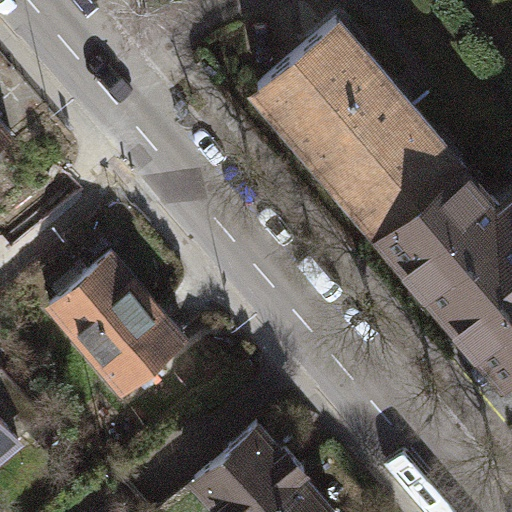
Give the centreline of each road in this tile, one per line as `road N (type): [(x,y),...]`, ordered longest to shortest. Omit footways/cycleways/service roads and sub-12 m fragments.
road 1 (tertiary): [(150,130),(469,511)]
road 2 (residential): [(150,130),(0,256)]
road 3 (tertiary): [(35,0),(150,130)]
